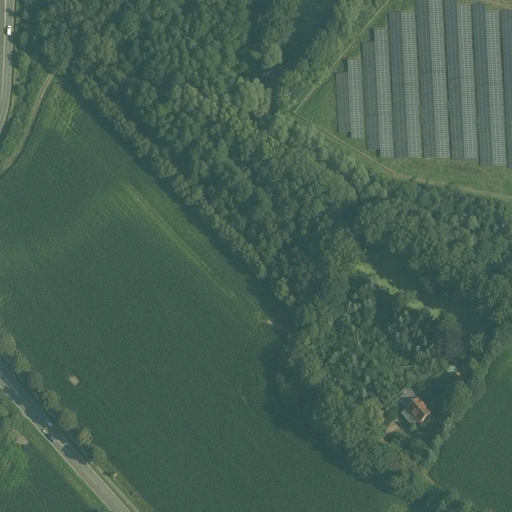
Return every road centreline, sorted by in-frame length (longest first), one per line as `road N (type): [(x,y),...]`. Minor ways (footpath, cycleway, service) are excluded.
road 1 (track): [(0,171),(49,77),(76,62),(249,117),(262,110)]
road 2 (secondary): [(120,511),(0,373)]
